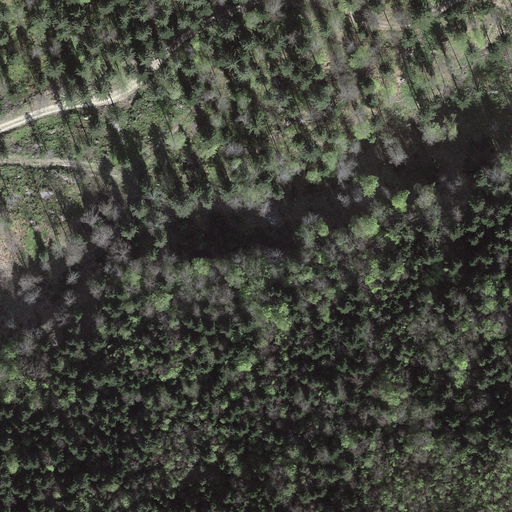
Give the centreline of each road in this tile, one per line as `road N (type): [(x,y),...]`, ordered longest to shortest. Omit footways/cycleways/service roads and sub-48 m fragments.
road 1 (track): [(0,126),(126,92),(198,28),(247,0)]
road 2 (track): [(328,0),(387,24),(406,24),(452,0)]
